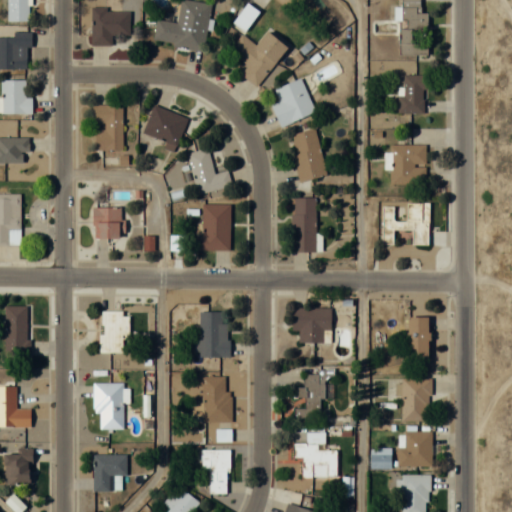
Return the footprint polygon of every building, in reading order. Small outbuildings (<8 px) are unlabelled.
[(6,0),(6,21),(28,21),(28,0),(6,0)] [(210,3),(188,0),(179,0),(176,23),(156,20),(152,43),(203,50),(210,3)] [(398,54),(427,54),(427,43),(414,43),(414,27),(427,27),(427,13),(419,13),(419,0),(399,0),(399,28),(398,28),(398,54)] [(258,12),(247,4),(233,22),(244,30),(258,12)] [(91,7),(91,46),(111,46),(111,35),(129,35),(129,11),(105,11),(105,7),(91,7)] [(0,37),(0,70),(28,71),(29,32),(13,32),(12,37),(0,37)] [(286,47),(266,32),(256,45),(240,34),(228,51),(246,65),(239,74),(257,87),(286,47)] [(398,113),(426,113),(426,75),(398,75),(398,113)] [(279,101),(271,105),(279,127),(314,114),(301,78),(274,88),(279,101)] [(0,115),(31,115),(31,97),(23,97),(23,80),(0,79),(0,115)] [(174,149),(187,119),(153,104),(140,134),(174,149)] [(93,151),(121,151),(122,105),(93,105),(93,151)] [(326,175),(314,128),(287,135),(299,181),(326,175)] [(0,163),(22,163),(22,153),(28,153),(28,138),(0,138),(0,163)] [(425,144),(390,144),(390,186),(425,186),(425,144)] [(214,174),(207,148),(187,153),(197,196),(231,188),(227,170),(214,174)] [(20,194),(0,194),(0,244),(20,245),(20,194)] [(314,198),(291,198),(292,252),(315,252),(314,198)] [(428,203),(406,203),(406,221),(394,221),(394,205),(381,205),(381,245),(394,245),(394,230),(411,231),(411,245),(428,245),(428,203)] [(195,250),(229,250),(229,205),(201,205),(201,236),(195,236),(195,250)] [(92,239),(120,239),(120,207),(92,207),(92,239)] [(28,356),(28,305),(4,305),(4,356),(28,356)] [(291,307),(291,330),(298,330),(298,340),(330,340),(330,307),(291,307)] [(99,352),(127,352),(127,310),(99,310),(99,352)] [(199,337),(194,337),(194,355),(227,355),(227,311),(198,311),(199,337)] [(428,354),(428,316),(407,316),(407,354),(428,354)] [(292,419),(319,419),(319,397),(330,397),(330,372),(302,372),(302,386),(292,386),(292,397),(303,397),(303,407),(292,407),(292,419)] [(228,420),(228,376),(201,376),(201,420),(228,420)] [(401,420),(429,420),(429,377),(401,377),(401,420)] [(122,382),(94,381),(93,427),(122,427),(122,382)] [(0,384),(0,425),(30,425),(30,408),(15,408),(15,385),(0,384)] [(291,441),(291,458),(301,458),(301,477),(336,477),(336,447),(324,447),(324,431),(305,431),(305,441),(291,441)] [(431,466),(431,431),(398,431),(398,466),(431,466)] [(4,483),(30,483),(30,448),(12,448),(12,452),(4,452),(4,483)] [(209,468),(209,492),(228,492),(228,448),(200,448),(200,468),(209,468)] [(92,491),(109,491),(109,475),(125,475),(125,453),(92,453),(92,491)] [(400,511),(427,511),(428,473),(401,473),(400,511)] [(162,503),(169,508),(166,511),(191,511),(199,502),(183,489),(177,497),(171,492),(162,503)] [(282,511),(320,511),(285,502),(282,511)]
